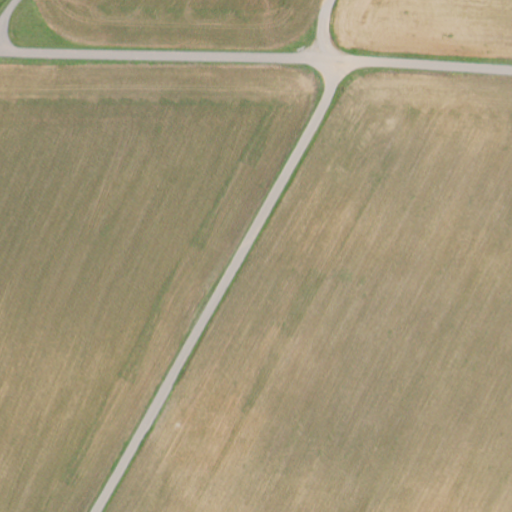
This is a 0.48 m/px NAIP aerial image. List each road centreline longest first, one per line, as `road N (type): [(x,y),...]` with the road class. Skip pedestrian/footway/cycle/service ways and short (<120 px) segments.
road 1 (residential): [(95,511),(345,61)]
road 2 (residential): [(511,70),(0,52)]
